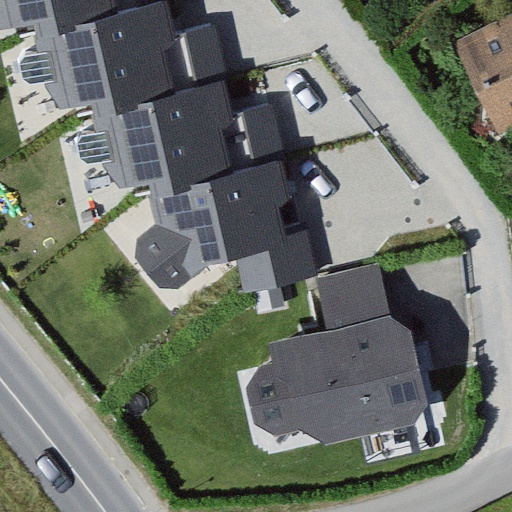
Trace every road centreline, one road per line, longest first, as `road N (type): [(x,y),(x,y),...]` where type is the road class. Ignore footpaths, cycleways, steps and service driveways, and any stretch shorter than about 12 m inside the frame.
road 1 (tertiary): [(103,511),(0,381)]
road 2 (residential): [(397,511),(511,466)]
